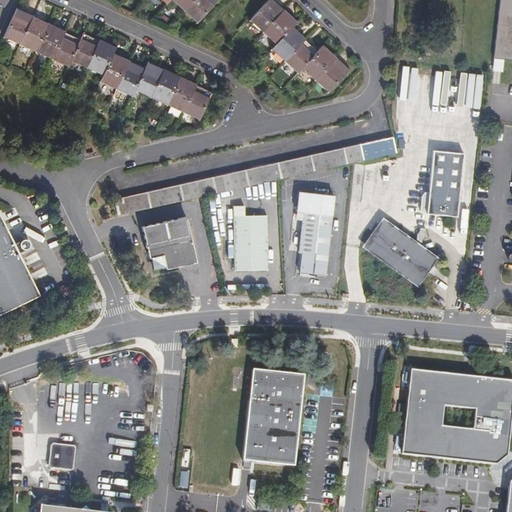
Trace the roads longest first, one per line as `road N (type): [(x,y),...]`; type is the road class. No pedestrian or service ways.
road 1 (residential): [(245,131),(237,88),(224,72),(67,0)]
road 2 (tertiary): [(372,323),(275,316),(175,321)]
road 3 (unclassified): [(175,321),(157,511)]
road 4 (unclassified): [(354,511),(372,323)]
road 5 (residential): [(245,131),(108,160),(64,180)]
road 6 (residential): [(375,46),(367,95),(350,107),(245,131)]
road 7 (residential): [(64,180),(124,331)]
road 8 (tertiary): [(511,338),(372,323)]
road 9 (tertiary): [(124,331),(0,368)]
